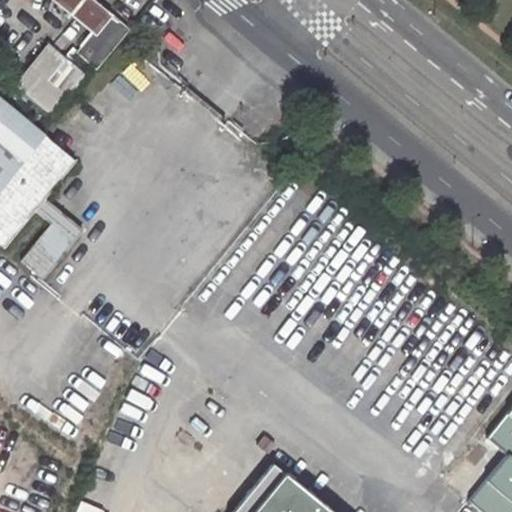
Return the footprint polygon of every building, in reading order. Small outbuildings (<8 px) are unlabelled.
[(53,0),(92,32),(111,11),(97,0),(53,0)] [(130,28),(111,11),(92,32),(76,50),(98,67),(130,28)] [(13,85),(51,115),(80,77),(42,47),(13,85)] [(0,246),(7,252),(36,216),(52,229),(23,265),(47,283),(86,234),(47,203),(76,166),(0,102),(0,246)] [(511,511),(511,461),(503,454),(465,501),(479,511),(511,511)] [(326,511),(264,463),(225,511),(326,511)]
